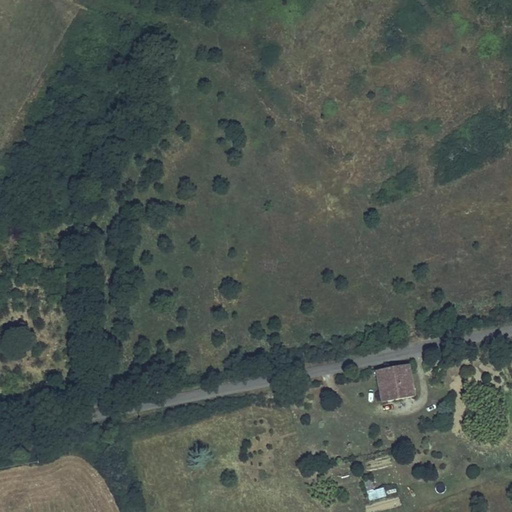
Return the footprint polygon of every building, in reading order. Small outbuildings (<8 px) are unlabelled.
[(375,371),(378,388),(394,385),(397,401),(413,398),(406,365),(375,371)] [(394,385),(378,388),(381,404),(397,401),(394,385)] [(421,467),(431,463),(428,455),(418,458),(421,467)] [(436,484),(437,492),(446,491),(445,483),(436,484)] [(382,486),(368,490),(371,500),(385,495),(382,486)]
